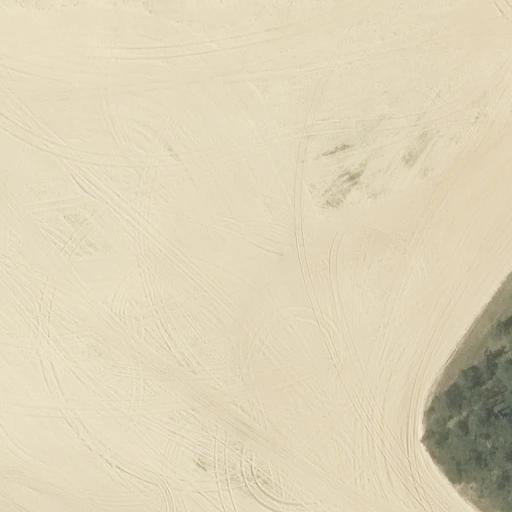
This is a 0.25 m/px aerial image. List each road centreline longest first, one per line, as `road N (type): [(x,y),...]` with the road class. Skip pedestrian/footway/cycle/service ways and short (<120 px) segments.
road 1 (track): [(0,315),(124,304),(347,229),(511,121)]
road 2 (track): [(244,511),(0,377)]
